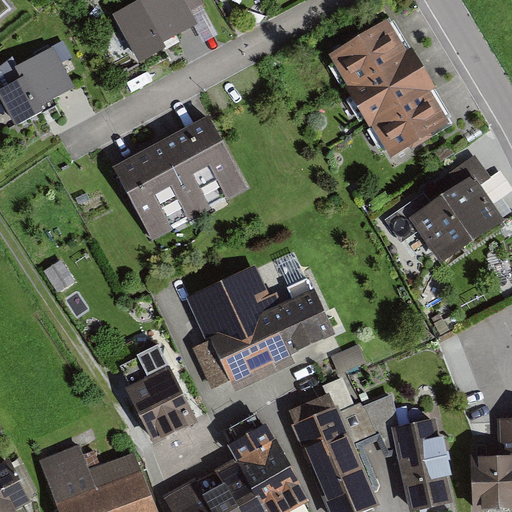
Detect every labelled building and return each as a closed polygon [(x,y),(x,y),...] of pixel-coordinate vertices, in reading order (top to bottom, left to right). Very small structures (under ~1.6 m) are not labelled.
[(0,0),(0,22),(12,13),(1,0),(0,0)] [(198,0),(155,0),(115,23),(139,66),(200,32),(192,16),(204,9),(198,0)] [(409,59),(390,28),(331,63),(350,95),(409,59)] [(54,53),(18,72),(12,62),(0,70),(0,99),(17,132),(43,119),(39,113),(75,94),(54,53)] [(409,59),(350,95),(347,97),(371,136),(373,135),(432,100),(437,96),(413,57),(409,59)] [(432,100),(373,135),(393,167),(452,132),(432,100)] [(208,123),(112,175),(150,245),(246,194),(208,123)] [(425,196),(384,225),(402,251),(418,240),(442,275),(506,231),(479,191),(491,183),(477,162),(447,182),(455,195),(434,210),(425,196)] [(192,346),(212,386),(231,377),(291,348),(335,327),(314,283),(275,302),(256,262),(187,295),(208,338),(192,346)] [(137,375),(130,378),(158,432),(198,411),(153,324),(119,341),(137,375)] [(343,374),(369,363),(362,345),(335,356),(343,374)] [(291,348),(231,377),(237,388),(296,359),(291,348)] [(333,385),(289,404),(335,511),(346,511),(381,497),(333,385)] [(455,494),(439,411),(395,420),(411,503),(455,494)] [(499,445),(511,444),(511,412),(498,414),(499,445)] [(268,415),(230,437),(239,451),(273,511),(281,511),(313,494),(268,415)] [(80,438),(38,454),(60,511),(159,511),(134,447),(90,464),(80,438)] [(511,444),(499,445),(473,447),(476,506),(511,504),(511,444)] [(273,511),(239,451),(214,466),(239,511),(273,511)] [(19,511),(18,509),(34,501),(11,458),(0,463),(0,511),(19,511)] [(239,511),(214,466),(165,493),(176,511),(239,511)]
